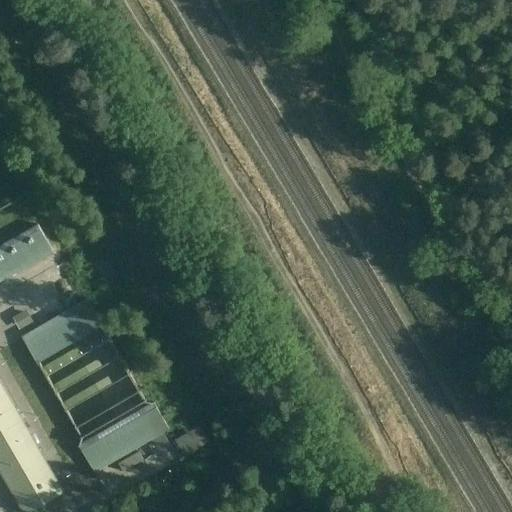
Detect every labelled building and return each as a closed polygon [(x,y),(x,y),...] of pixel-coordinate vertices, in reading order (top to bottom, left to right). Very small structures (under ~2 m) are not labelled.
[(0,282),(53,252),(38,226),(37,224),(0,245),(0,282)] [(87,300),(82,303),(21,338),(22,339),(36,364),(39,363),(40,362),(101,327),(102,326),(87,300)] [(26,511),(63,491),(0,382),(0,468),(25,511),(26,511)] [(169,429),(154,403),(154,402),(79,445),(95,472),(169,429)] [(210,441),(201,425),(175,440),(184,457),(210,441)]
